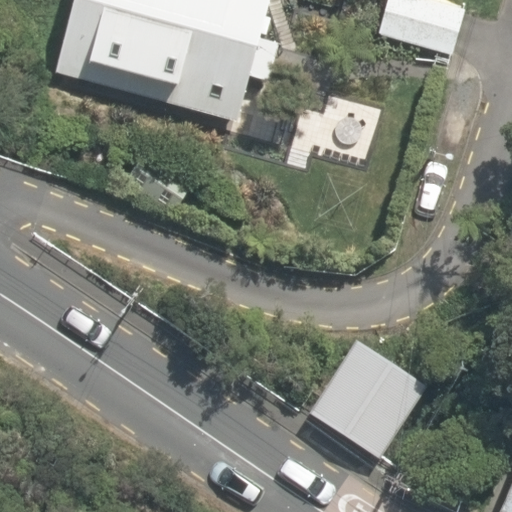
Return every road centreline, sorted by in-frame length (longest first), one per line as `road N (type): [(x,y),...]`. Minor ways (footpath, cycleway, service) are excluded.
road 1 (residential): [(511,163),(464,245),(398,276),(286,292),(25,200),(0,223)]
road 2 (tertiary): [(0,295),(328,511)]
